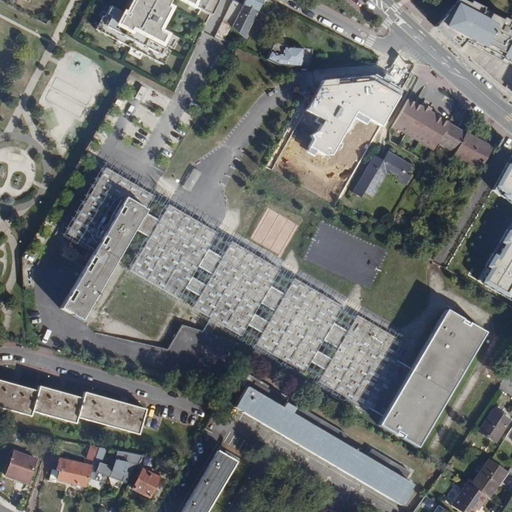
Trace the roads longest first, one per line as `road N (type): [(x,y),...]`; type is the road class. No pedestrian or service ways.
road 1 (residential): [(0,352),(185,403)]
road 2 (residential): [(295,0),(378,43),(438,60)]
